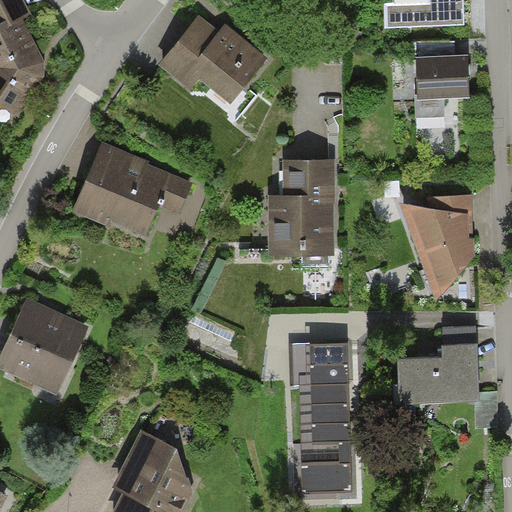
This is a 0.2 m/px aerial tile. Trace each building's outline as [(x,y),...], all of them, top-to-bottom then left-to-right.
[(19,0),(0,0),(0,100),(16,111),(37,79),(39,63),(19,20),(26,15),(19,0)] [(462,0),(382,0),(383,33),(464,31),(462,0)] [(218,34),(200,18),(161,63),(193,91),(202,80),(232,106),(273,59),(229,21),(218,34)] [(473,53),(415,54),(417,148),(455,148),(454,103),(474,103),(473,53)] [(191,184),(103,144),(73,210),(145,242),(161,209),(177,216),(191,184)] [(334,163),(272,162),(271,258),(332,259),(334,163)] [(427,198),(409,205),(441,295),(478,252),(473,194),(427,198)] [(89,329),(26,298),(0,350),(0,367),(57,395),(89,329)] [(444,355),(402,356),(404,401),(480,399),(478,330),(443,332),(444,355)] [(348,340),(295,342),(300,493),(353,492),(350,394),(348,340)] [(186,511),(209,466),(147,435),(108,511),(186,511)]
